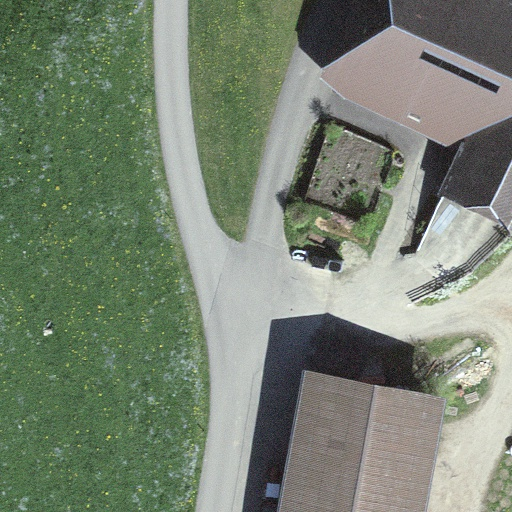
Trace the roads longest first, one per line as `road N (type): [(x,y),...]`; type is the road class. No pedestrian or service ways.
road 1 (residential): [(170,0),(174,110),(227,346),(228,415),(214,511)]
road 2 (track): [(511,388),(449,511)]
